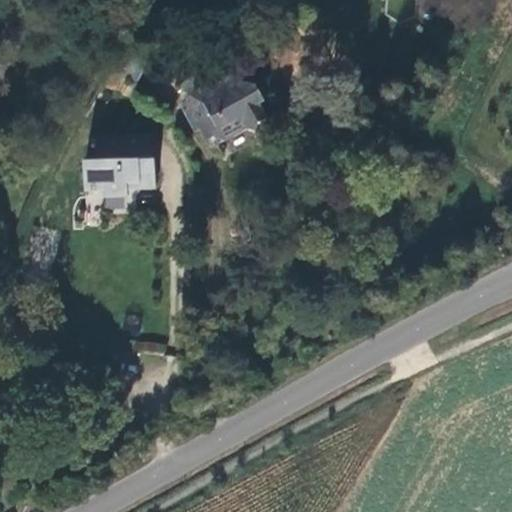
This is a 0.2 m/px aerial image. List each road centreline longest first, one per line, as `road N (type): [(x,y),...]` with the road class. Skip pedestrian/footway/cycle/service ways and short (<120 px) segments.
road 1 (tertiary): [(90,511),(511,280)]
road 2 (unknown): [(222,437),(235,373),(222,226),(195,157),(164,111)]
